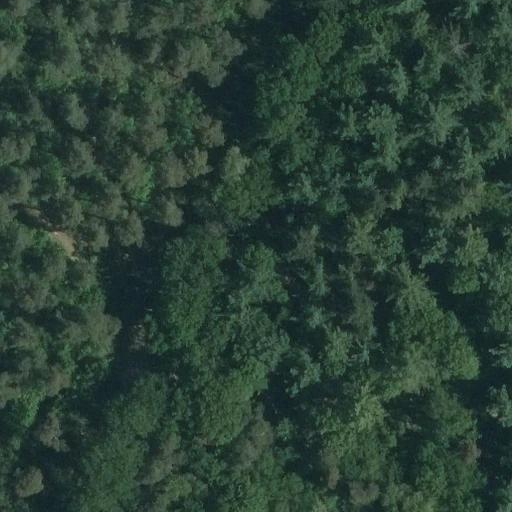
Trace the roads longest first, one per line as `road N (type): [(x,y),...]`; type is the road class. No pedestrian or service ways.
road 1 (track): [(119,511),(170,396),(177,348),(340,0)]
road 2 (track): [(511,335),(373,395),(343,391),(277,356),(175,360)]
road 3 (track): [(373,395),(123,503)]
road 4 (track): [(177,348),(0,178)]
